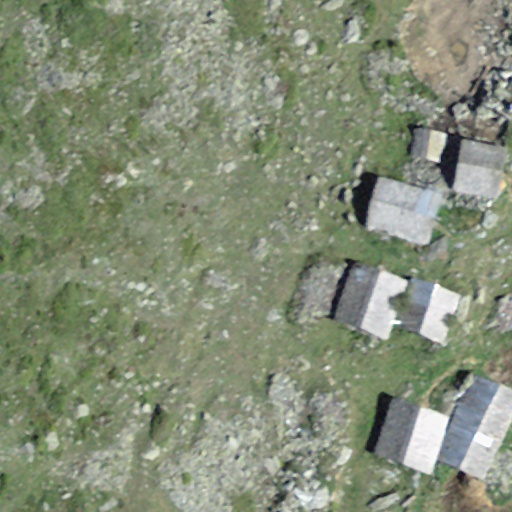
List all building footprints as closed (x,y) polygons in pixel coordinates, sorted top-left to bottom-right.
[(476,195),(484,145),(441,138),(432,187),(476,195)] [(354,185),(346,229),(412,241),(420,196),(354,185)] [(436,289),(327,266),(315,323),(424,346),(436,289)] [(484,479),(511,410),(511,390),(472,375),(437,459),(484,479)] [(451,418),(393,398),(374,452),(432,472),(451,418)]
